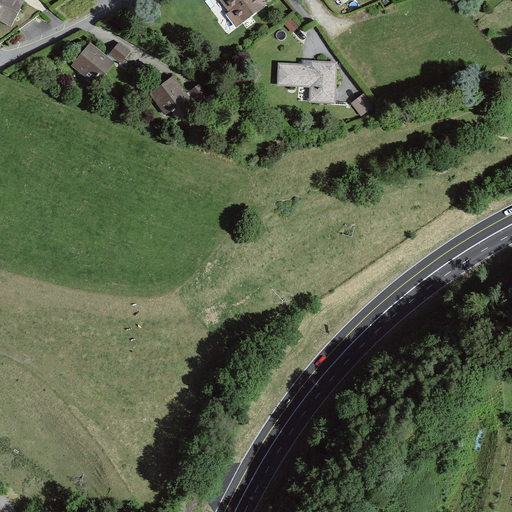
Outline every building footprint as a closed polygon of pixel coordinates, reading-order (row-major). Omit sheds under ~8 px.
[(26,1),(23,0),(0,0),(0,21),(12,28),(26,1)] [(215,0),(237,28),(274,0),(215,0)] [(121,42),(110,54),(123,63),(133,54),(121,42)] [(115,65),(91,45),(71,68),(95,89),(115,65)] [(337,65),(279,64),(279,89),(311,89),(310,104),(337,105),(337,65)] [(171,80),(149,96),(173,129),(195,113),(171,80)] [(352,101),(366,117),(379,108),(365,92),(352,101)]
